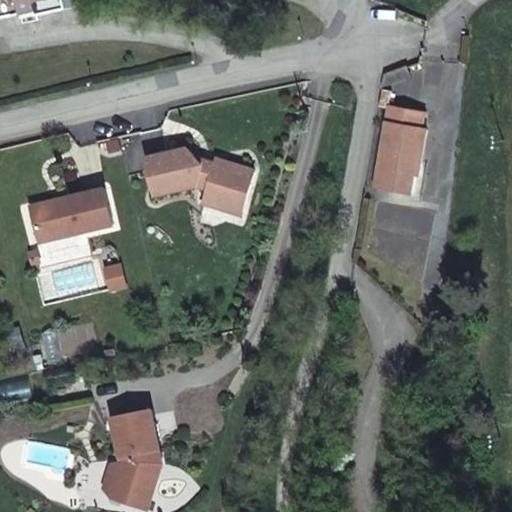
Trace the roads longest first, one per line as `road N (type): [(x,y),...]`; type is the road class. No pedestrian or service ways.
road 1 (residential): [(0,131),(336,52),(351,10)]
road 2 (track): [(313,511),(312,404),(335,263)]
